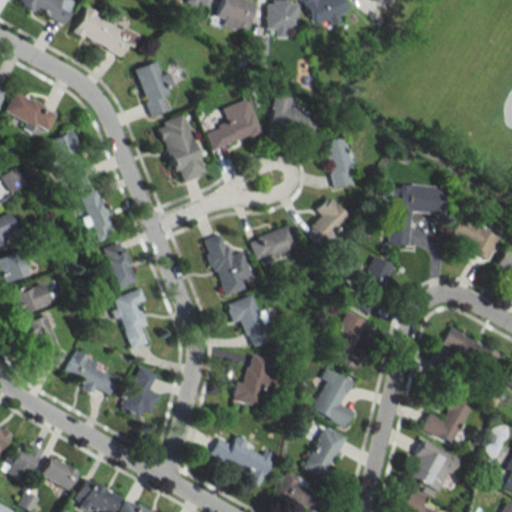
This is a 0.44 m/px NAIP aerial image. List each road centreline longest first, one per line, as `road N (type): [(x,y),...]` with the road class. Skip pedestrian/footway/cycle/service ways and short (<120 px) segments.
road 1 (residential): [(164,480),(191,357),(185,318),(92,97),(0,37)]
road 2 (residential): [(511,326),(445,293),(424,297),(409,312),(359,511)]
road 3 (residential): [(221,511),(24,402),(0,380)]
road 4 (residential): [(264,180),(148,227)]
